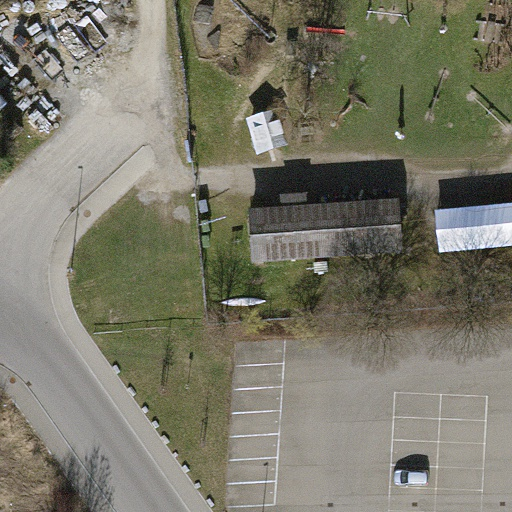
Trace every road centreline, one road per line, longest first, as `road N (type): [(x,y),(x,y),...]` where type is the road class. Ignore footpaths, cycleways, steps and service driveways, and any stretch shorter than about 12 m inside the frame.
road 1 (unclassified): [(0,238),(113,132),(133,101),(150,51),(146,0)]
road 2 (unclassified): [(156,511),(0,291)]
